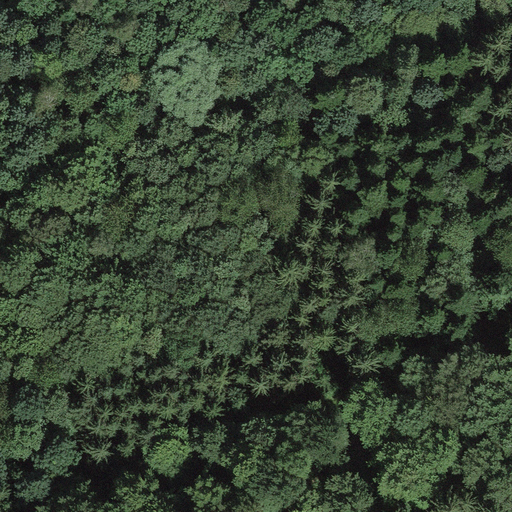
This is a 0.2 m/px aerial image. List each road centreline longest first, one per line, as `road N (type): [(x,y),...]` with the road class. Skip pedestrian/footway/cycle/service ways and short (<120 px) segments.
road 1 (track): [(511,23),(330,97),(123,144),(74,163),(0,221)]
road 2 (track): [(511,338),(335,401),(235,424),(46,511)]
